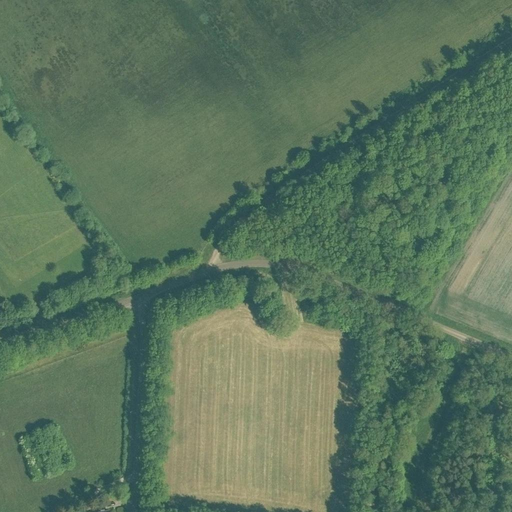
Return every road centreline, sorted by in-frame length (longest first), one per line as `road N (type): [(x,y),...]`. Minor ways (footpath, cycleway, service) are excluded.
road 1 (unclassified): [(135,299),(214,269),(261,263),(295,269),(511,358)]
road 2 (track): [(511,40),(248,215),(225,236),(214,269)]
road 3 (unclassified): [(133,511),(142,329),(135,299)]
road 4 (unclassified): [(0,350),(135,299)]
